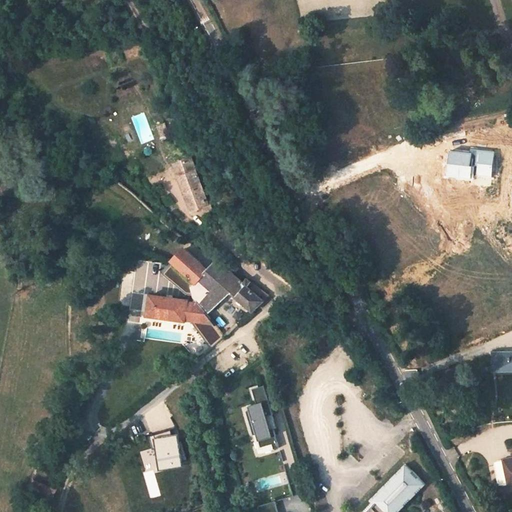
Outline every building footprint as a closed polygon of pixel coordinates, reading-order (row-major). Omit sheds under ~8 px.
[(83,160),(60,146),(56,153),(80,167),(83,160)] [(211,203),(192,157),(175,164),(194,210),(203,206),(208,218),(216,215),(211,203)] [(192,295),(196,298),(195,303),(188,302),(189,300),(151,294),(148,315),(186,320),(192,320),(192,321),(211,348),(225,336),(208,313),(219,303),(232,292),(231,291),(237,296),(253,310),(269,295),(248,278),(244,283),(241,280),(230,271),(216,262),(209,269),(186,248),(173,261),(162,273),(187,294),(192,295)] [(162,259),(149,254),(146,264),(159,269),(162,259)] [(511,371),(511,349),(493,351),(494,373),(511,371)] [(265,385),(253,388),(257,403),(249,405),(251,410),(247,411),(260,453),(279,447),(274,428),(277,427),(265,385)] [(186,465),(180,431),(155,436),(161,470),(186,465)] [(396,511),(426,482),(407,465),(371,501),(373,502),(364,511),(396,511)] [(279,511),(275,500),(258,506),(260,511),(279,511)]
